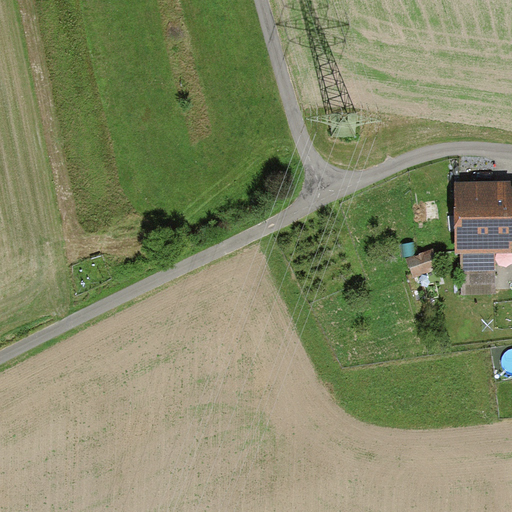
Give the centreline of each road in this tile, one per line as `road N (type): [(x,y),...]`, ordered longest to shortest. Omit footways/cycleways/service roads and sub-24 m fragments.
road 1 (track): [(0,356),(321,192)]
road 2 (unclassified): [(261,0),(321,192)]
road 3 (unclassified): [(511,152),(452,144),(419,149),(321,192)]
